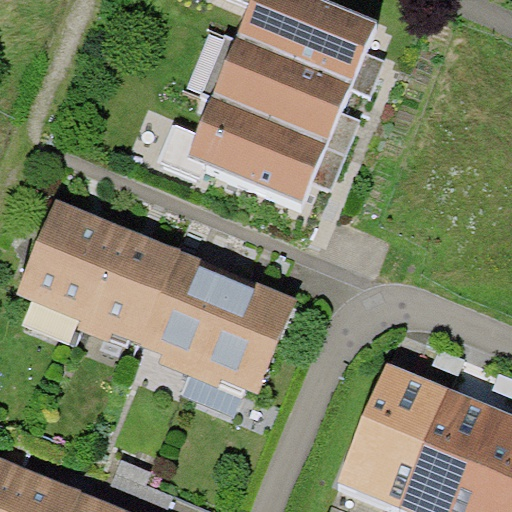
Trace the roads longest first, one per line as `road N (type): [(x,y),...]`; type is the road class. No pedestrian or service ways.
road 1 (residential): [(511,351),(371,294),(280,511)]
road 2 (track): [(82,0),(0,189)]
